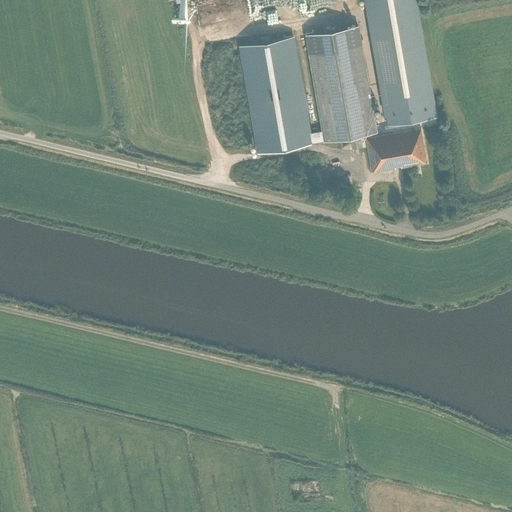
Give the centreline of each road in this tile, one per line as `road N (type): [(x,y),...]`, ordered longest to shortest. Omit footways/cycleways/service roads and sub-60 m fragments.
road 1 (unclassified): [(511,209),(455,231),(420,234),(0,133)]
road 2 (track): [(331,389),(0,307)]
road 3 (track): [(355,0),(358,14),(191,39),(214,170),(209,183)]
road 4 (track): [(346,511),(331,389)]
